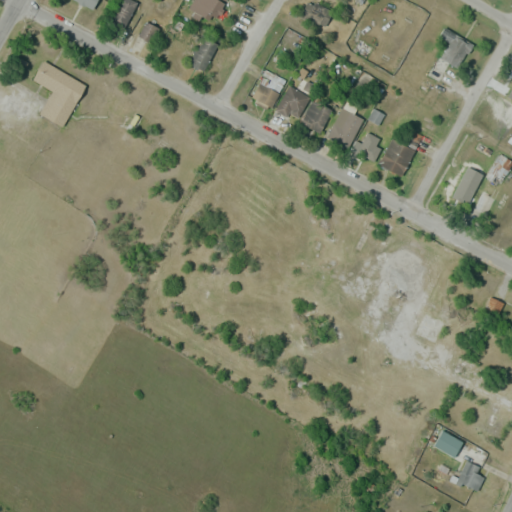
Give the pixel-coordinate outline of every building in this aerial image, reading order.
[(75,0),(92,9),(97,0),(75,0)] [(117,0),(110,23),(126,28),(135,0),(134,0),(117,0)] [(224,3),(219,0),(204,0),(197,13),(213,23),(224,3)] [(331,8),(306,2),(301,19),(326,26),(331,8)] [(158,27),(144,20),(137,37),(151,43),(158,27)] [(472,44),(444,27),(436,40),(445,45),(431,67),(442,74),(449,63),(457,68),(472,44)] [(215,42),(199,36),(190,65),(206,70),(215,42)] [(85,84),(42,61),(32,80),(52,91),(40,114),(62,126),(85,84)] [(268,81),(253,87),(262,107),(280,99),(275,88),(288,82),(283,70),(266,77),(268,81)] [(296,119),(309,96),(288,85),(275,108),(296,119)] [(319,133),(331,109),(311,99),(299,124),(319,133)] [(326,137),(347,148),(362,119),(341,108),(326,137)] [(380,148),(376,146),(380,138),(366,131),(355,152),(373,162),(380,148)] [(400,176),(414,150),(391,137),(377,163),(400,176)] [(444,196),(483,209),(489,190),(450,178),(444,196)] [(485,297),(493,279),(477,272),(469,290),(485,297)] [(434,342),(445,321),(425,311),(414,332),(434,342)] [(453,369),(470,378),(476,366),(460,357),(453,369)] [(507,419),(493,415),(489,425),(478,422),(475,429),(501,438),(507,419)] [(461,444),(443,430),(434,443),(452,457),(461,444)] [(479,466),(464,460),(455,482),(477,491),(483,476),(477,473),(479,466)]
